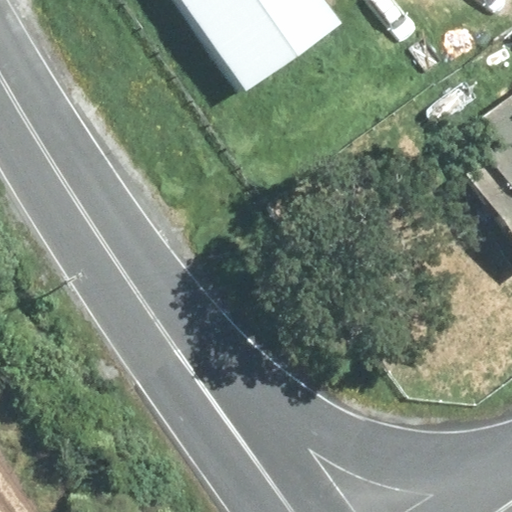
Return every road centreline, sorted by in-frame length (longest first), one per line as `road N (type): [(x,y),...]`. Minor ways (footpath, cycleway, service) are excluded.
road 1 (secondary): [(0,66),(189,367)]
road 2 (secondary): [(189,367),(308,439),(354,455),(483,463),(511,456)]
road 3 (secondary): [(189,367),(289,511)]
